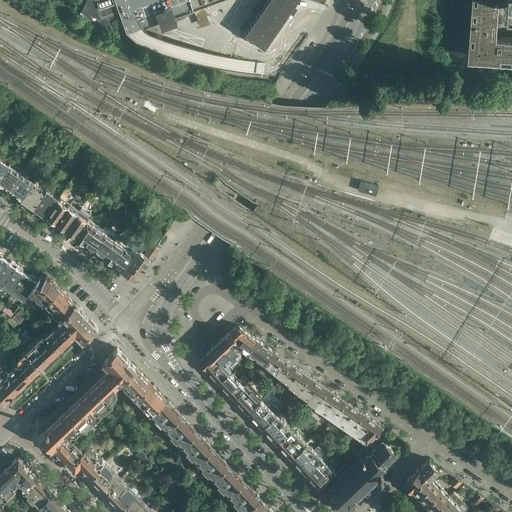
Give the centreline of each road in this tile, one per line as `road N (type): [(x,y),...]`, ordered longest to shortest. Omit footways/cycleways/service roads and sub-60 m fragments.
road 1 (secondary): [(149,324),(349,23)]
road 2 (residential): [(430,439),(239,305)]
road 3 (secondary): [(308,511),(174,368)]
road 4 (residential): [(149,324),(121,313),(0,216)]
